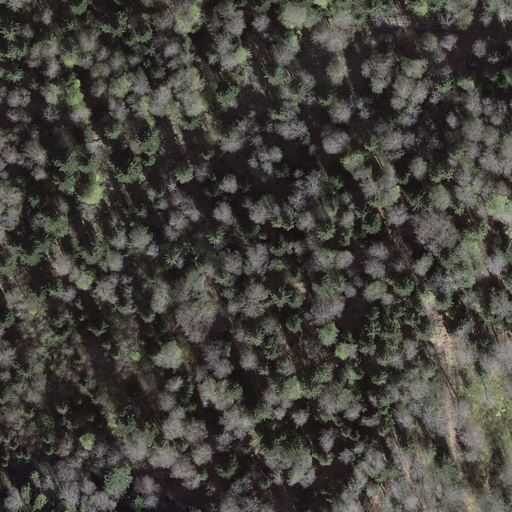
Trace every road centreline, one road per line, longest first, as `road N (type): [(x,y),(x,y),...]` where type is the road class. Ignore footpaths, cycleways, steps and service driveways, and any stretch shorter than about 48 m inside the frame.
road 1 (track): [(0,287),(187,137),(344,40),(376,26),(511,27)]
road 2 (track): [(61,511),(141,470),(201,459),(275,402),(371,344),(397,338)]
road 3 (track): [(474,511),(459,473),(440,344),(421,334),(397,338)]
